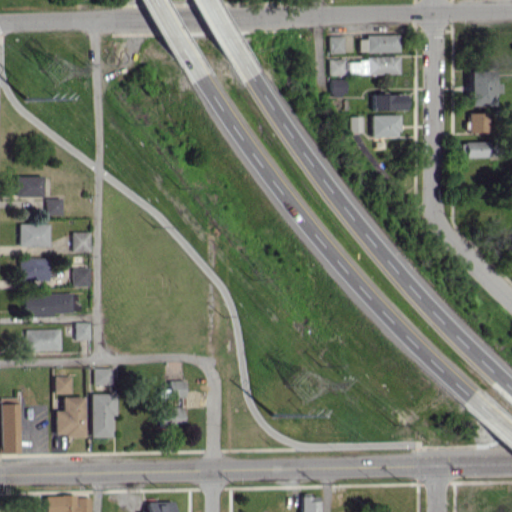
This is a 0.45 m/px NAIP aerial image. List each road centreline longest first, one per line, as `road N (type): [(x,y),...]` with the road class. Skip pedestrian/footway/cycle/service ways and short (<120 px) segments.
road 1 (residential): [(0,20),(511,9)]
road 2 (motorway): [(194,65),(299,214),(479,408)]
road 3 (motorway): [(511,390),(354,219),(245,64)]
road 4 (tertiary): [(0,472),(421,463)]
road 5 (residential): [(437,0),(436,213),(511,293)]
road 6 (residential): [(213,371),(214,511)]
